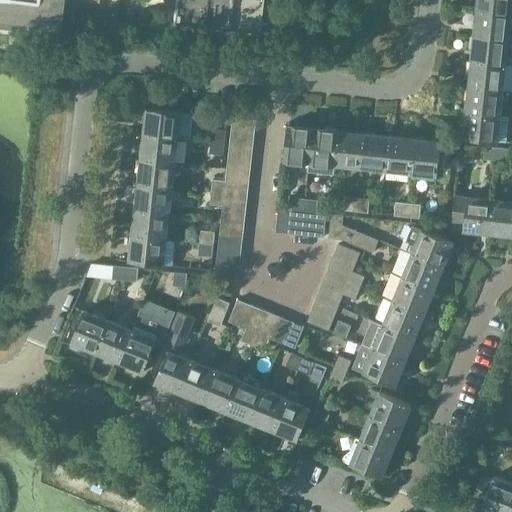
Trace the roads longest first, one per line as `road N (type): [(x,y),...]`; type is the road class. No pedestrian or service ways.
road 1 (residential): [(28,373),(63,259),(73,114),(90,78),(132,67),(273,86)]
road 2 (residential): [(388,511),(486,287),(511,278)]
road 3 (residential): [(273,86),(257,280),(283,290),(292,264)]
road 4 (residential): [(273,86),(380,98),(399,93),(424,63),(429,0)]
road 5 (residential): [(226,461),(28,373)]
road 6 (residential): [(352,511),(226,461)]
